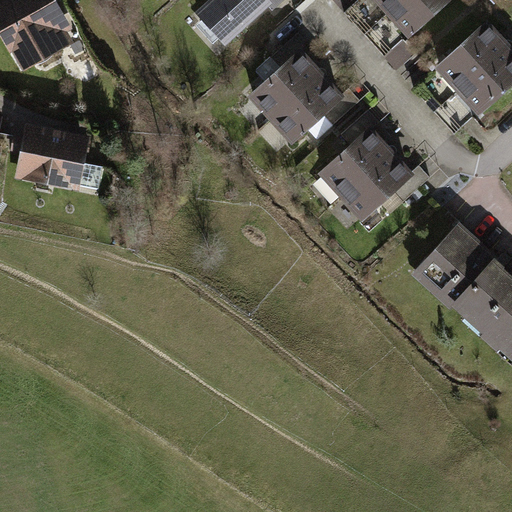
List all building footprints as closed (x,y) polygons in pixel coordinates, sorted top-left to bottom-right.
[(49,0),(31,0),(0,16),(0,43),(19,79),(75,49),(49,0)] [(215,0),(191,22),(222,58),(268,15),(274,23),(297,0),(215,0)] [(375,0),(412,40),(455,0),(375,0)] [(511,44),(489,20),(436,68),(480,117),(511,87),(511,44)] [(270,91),(251,110),(292,153),(346,102),(292,45),(258,78),(270,91)] [(80,145),(24,136),(16,186),(73,194),(80,145)] [(366,143),(317,190),(364,237),(412,188),(366,143)] [(460,221),(412,275),(451,310),(453,307),(484,335),(481,338),(499,355),(502,352),(511,361),(511,276),(506,270),(508,269),(498,260),(501,257),(460,221)]
